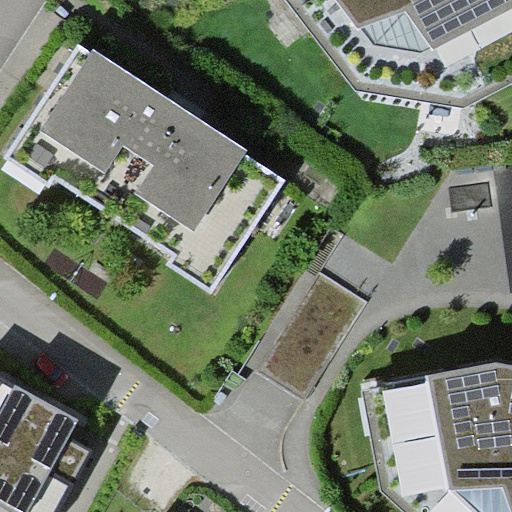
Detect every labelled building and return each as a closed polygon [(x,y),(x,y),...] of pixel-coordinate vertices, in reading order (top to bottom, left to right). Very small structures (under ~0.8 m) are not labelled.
[(511,0),(287,0),(358,91),(466,107),(511,83),(511,0)] [(198,117),(72,37),(0,150),(0,161),(52,194),(59,182),(170,252),(164,261),(213,293),(289,175),(198,117)] [(363,302),(320,274),(258,368),(301,396),(363,302)] [(511,511),(511,363),(501,362),(359,399),(384,498),(401,511),(511,511)] [(0,504),(13,511),(55,511),(69,490),(90,453),(68,440),(72,433),(80,419),(0,374),(0,504)]
